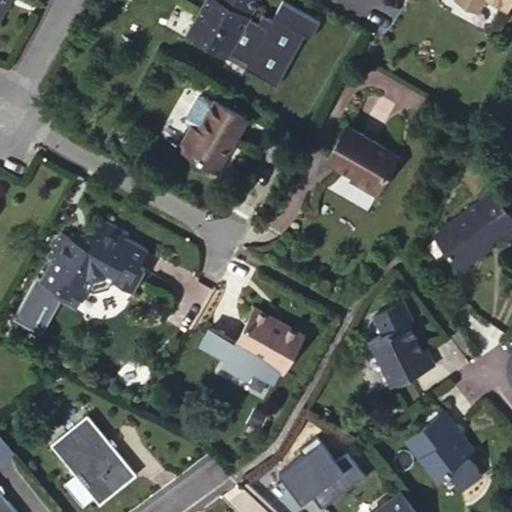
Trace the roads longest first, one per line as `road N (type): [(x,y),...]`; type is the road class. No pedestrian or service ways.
road 1 (residential): [(0,114),(219,235)]
road 2 (residential): [(65,0),(0,114)]
